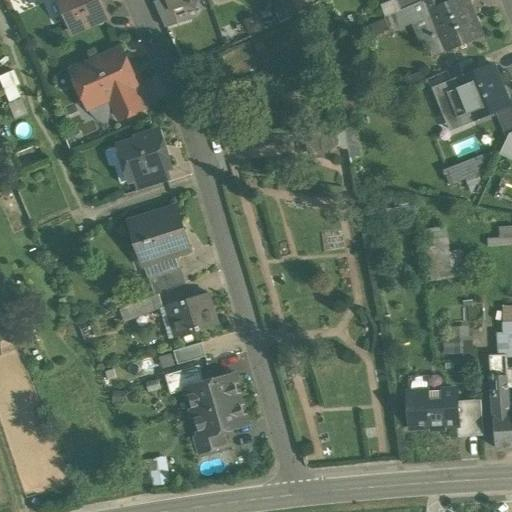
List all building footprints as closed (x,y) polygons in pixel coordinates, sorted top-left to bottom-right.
[(59,0),(66,15),(64,21),(67,28),(73,31),(74,33),(107,18),(98,0),(59,0)] [(168,0),(160,0),(153,2),(165,28),(177,24),(172,7),(171,7),(168,0)] [(444,0),(425,0),(420,2),(425,13),(446,4),(444,0)] [(456,0),(446,4),(425,13),(426,15),(431,12),(441,34),(437,36),(444,52),(482,36),(482,35),(481,36),(465,0),(456,0)] [(223,44),(262,30),(256,14),(217,29),(223,44)] [(202,33),(178,38),(181,50),(205,46),(202,33)] [(122,51),(79,70),(76,77),(79,83),(86,86),(93,102),(107,96),(108,98),(111,97),(135,86),(138,85),(122,51)] [(470,62),(448,70),(453,82),(475,74),(470,62)] [(475,74),(453,82),(453,83),(460,81),(469,103),(465,104),(472,121),(510,106),(510,105),(509,105),(494,67),(495,67),(494,66),(475,74)] [(20,98),(9,74),(0,77),(0,81),(9,103),(20,98)] [(453,82),(435,89),(452,129),(472,121),(465,104),(469,103),(460,81),(453,83),(453,82)] [(135,86),(111,97),(121,118),(144,108),(135,86)] [(336,138),(325,130),(321,140),(322,149),(330,158),(337,147),(343,150),(349,150),(346,131),(341,132),(336,138)] [(157,131),(138,137),(139,139),(119,146),(120,147),(125,161),(130,164),(135,179),(135,180),(137,180),(137,179),(167,170),(173,168),(168,155),(165,157),(157,131)] [(511,132),(510,133),(500,155),(511,160),(511,132)] [(120,147),(109,151),(107,154),(111,165),(114,166),(117,165),(123,183),(135,179),(130,164),(125,161),(120,147)] [(481,157),(447,168),(451,180),(485,169),(481,157)] [(167,170),(137,179),(137,180),(141,191),(171,181),(167,170)] [(177,207),(132,222),(139,246),(148,244),(154,263),(191,251),(177,207)] [(432,281),(458,276),(456,257),(449,257),(445,227),(439,228),(436,211),(423,213),(423,230),(432,281)] [(182,269),(150,279),(156,296),(161,295),(187,284),(182,269)] [(210,294),(170,306),(174,319),(179,318),(184,336),(220,326),(210,294)] [(156,296),(137,304),(141,316),(165,309),(161,295),(156,296)] [(468,337),(468,326),(444,325),(444,352),(460,352),(460,337),(468,337)] [(511,333),(498,334),(500,355),(506,355),(506,357),(511,356),(511,333)] [(204,343),(175,351),(180,366),(208,357),(204,343)] [(490,356),(491,376),(506,376),(507,376),(506,357),(506,355),(500,355),(490,356)] [(201,366),(167,376),(173,395),(189,390),(188,389),(206,384),(201,366)] [(206,384),(188,389),(189,390),(195,413),(242,400),(235,376),(206,384)] [(506,376),(491,376),(495,418),(510,416),(506,376)] [(456,390),(408,393),(411,429),(458,426),(459,426),(457,402),(456,390)] [(242,400),(195,413),(202,435),(195,437),(200,454),(230,445),(226,431),(248,424),(242,400)] [(481,400),(457,402),(459,426),(458,426),(458,438),(483,436),(481,400)] [(511,415),(510,416),(495,418),(497,449),(511,447),(511,415)] [(165,456),(146,458),(149,485),(168,482),(165,456)]
